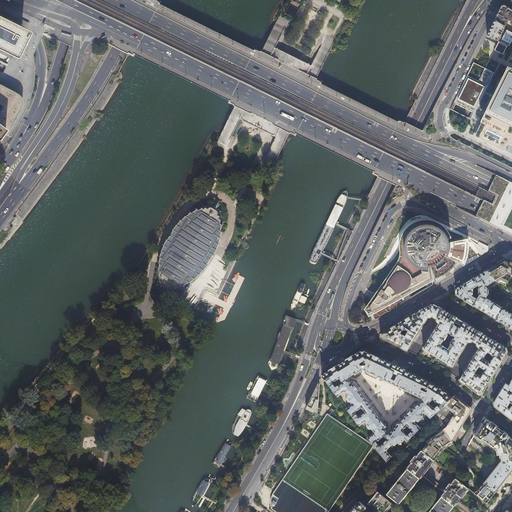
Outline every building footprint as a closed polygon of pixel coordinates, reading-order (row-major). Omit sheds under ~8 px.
[(297,8),(289,4),(285,13),(294,18),(299,9),(297,8)] [(502,5),(487,35),(493,38),(499,41),(509,19),(511,20),(511,23),(511,8),(505,5),(504,5),(502,5)] [(11,58),(28,23),(0,9),(0,52),(10,57),(11,58)] [(503,39),(511,43),(511,41),(511,31),(507,30),(503,39)] [(502,54),(507,45),(499,41),(495,50),(502,54)] [(494,72),(485,67),(479,80),(468,74),(454,103),(474,113),(494,72)] [(511,68),(509,67),(495,96),(482,119),(481,123),(479,131),(482,141),(505,152),(509,144),(511,145),(511,68)] [(18,93),(16,92),(0,83),(0,103),(2,105),(0,109),(0,121),(1,121),(2,121),(3,122),(4,122),(5,122),(6,123),(9,125),(9,126),(10,126),(20,107),(21,105),(21,104),(21,102),(21,100),(21,99),(20,97),(20,96),(19,95),(18,93)] [(474,113),(454,103),(451,109),(471,119),(474,113)] [(0,131),(1,131),(2,131),(1,132),(5,134),(6,134),(10,126),(9,126),(9,125),(6,123),(5,122),(4,122),(3,122),(2,121),(1,121),(0,121),(0,131)] [(348,196),(347,191),(342,193),(340,196),(337,201),(312,253),(309,261),(309,264),(314,266),(317,264),(347,200),(348,196)] [(164,286),(162,289),(166,291),(167,289),(173,289),(176,288),(180,287),(181,287),(184,285),(189,282),(195,276),(202,270),(207,263),(212,255),(216,248),(219,242),(221,235),(222,229),(222,223),(222,218),(220,213),(219,211),(218,208),(220,205),(218,203),(216,203),(214,206),(212,206),(209,206),(203,207),(200,208),(195,211),(190,214),(183,220),(178,227),(174,232),(170,239),(166,247),(162,256),(160,262),(160,267),(159,272),(160,275),(160,279),(161,281),(162,284),(164,286)] [(465,240),(463,240),(447,243),(447,240),(452,239),(451,236),(450,233),(448,230),(447,229),(444,226),(444,225),(439,222),(436,221),(432,220),(430,219),(426,219),(423,219),(419,220),(416,221),(412,223),(409,226),(406,229),(403,233),(402,235),(400,240),(400,241),(400,242),(400,251),(400,255),(401,256),(403,257),(399,263),(396,268),(389,279),(395,282),(404,298),(409,295),(426,286),(435,280),(435,279),(439,278),(444,275),(449,272),(451,269),(453,267),(457,270),(460,265),(461,264),(462,261),(464,257),(465,253),(465,248),(465,242),(465,240)] [(511,313),(503,308),(503,307),(487,297),(489,293),(489,290),(487,286),(499,278),(509,283),(511,275),(511,261),(506,258),(485,271),(479,275),(475,277),(473,278),(473,279),(470,280),(468,281),(466,283),(466,282),(464,284),(462,285),(461,285),(460,286),(458,288),(458,287),(456,288),(456,295),(457,296),(460,297),(461,298),(463,299),(463,300),(465,301),(465,300),(468,302),(468,303),(470,303),(473,305),(475,306),(478,308),(479,309),(480,309),(482,311),(484,312),(496,319),(501,322),(509,326),(508,327),(511,328),(511,313)] [(395,282),(389,279),(380,293),(378,296),(376,299),(370,309),(374,316),(376,318),(376,320),(381,317),(379,313),(386,308),(389,312),(399,306),(397,302),(400,300),(404,298),(395,282)] [(311,285),(309,285),(307,285),(306,287),(298,305),(297,309),(298,312),(300,312),(302,310),(312,288),(311,286),(311,285)] [(435,318),(441,307),(436,305),(430,305),(382,334),(382,337),(408,350),(413,342),(424,323),(425,323),(429,317),(430,317),(431,317),(432,316),(435,318)] [(471,342),(472,342),(472,341),(473,341),(475,342),(481,332),(441,307),(435,318),(437,319),(437,320),(437,321),(437,322),(437,323),(438,323),(439,324),(427,342),(423,348),(453,366),(466,346),(468,342),(469,342),(470,342),(471,342)] [(379,313),(381,317),(389,312),(386,308),(379,313)] [(297,320),(286,316),(268,364),(272,371),(279,368),(297,320)] [(489,382),(502,361),(507,353),(506,347),(481,332),(475,342),(478,344),(478,345),(478,346),(478,347),(479,348),(464,372),(460,379),(479,394),(483,393),(489,382)] [(413,342),(408,350),(413,353),(418,345),(413,342)] [(423,348),(418,345),(413,353),(444,368),(455,376),(459,369),(453,366),(423,348)] [(398,442),(400,444),(405,439),(407,441),(409,439),(421,427),(415,421),(416,419),(418,420),(419,420),(422,418),(422,416),(423,415),(422,414),(425,411),(431,417),(434,414),(452,397),(448,394),(449,393),(444,390),(440,387),(439,387),(430,381),(414,373),(406,370),(408,366),(394,360),(392,363),(381,358),(366,351),(360,351),(356,354),(355,353),(345,359),(345,360),(342,362),(339,364),(338,364),(328,370),(329,371),(322,375),(335,391),(338,396),(345,391),(348,396),(347,397),(347,398),(349,401),(351,401),(353,404),(347,408),(360,426),(366,421),(368,424),(368,426),(370,429),(372,429),(373,428),(375,431),(374,433),(369,437),(375,445),(377,448),(387,461),(393,456),(388,451),(388,448),(393,443),(394,445),(396,445),(398,442)] [(459,369),(455,376),(460,379),(464,372),(459,369)] [(271,381),(266,379),(263,384),(260,382),(255,393),(257,394),(253,402),(259,404),(271,381)] [(511,380),(511,381),(511,382),(510,385),(506,383),(503,388),(511,393),(511,380)] [(311,398),(306,408),(314,412),(315,410),(318,408),(319,401),(319,394),(319,382),(318,382),(315,389),(311,398)] [(327,390),(319,394),(319,401),(333,392),(331,387),(330,387),(327,390)] [(495,406),(511,419),(511,405),(510,408),(508,407),(511,402),(511,393),(503,388),(499,395),(494,402),(495,406)] [(451,440),(452,442),(472,410),(471,407),(455,395),(452,397),(434,414),(442,427),(451,440)] [(252,411),(248,409),(246,410),(243,408),(237,416),(232,426),(232,433),(234,435),(235,438),(239,436),(241,433),(251,416),(252,411)] [(329,511),(375,445),(369,437),(366,439),(328,413),(273,494),(271,499),(271,502),(271,505),(272,509),(277,511),(329,511)] [(497,454),(500,454),(508,452),(506,442),(510,437),(487,419),(483,420),(474,435),(490,445),(497,454)] [(431,436),(421,449),(422,450),(431,458),(435,452),(437,454),(441,449),(445,444),(451,440),(442,427),(431,436)] [(491,454),(497,454),(490,445),(474,435),(471,440),(491,454)] [(233,447),(227,443),(214,464),(221,468),(233,447)] [(424,472),(434,460),(433,460),(431,458),(422,450),(418,455),(416,454),(410,462),(412,463),(407,468),(420,478),(423,474),(424,472)] [(501,460),(483,482),(495,493),(498,488),(500,487),(507,478),(510,474),(511,471),(511,460),(510,460),(508,452),(500,454),(501,460)] [(420,478),(407,468),(387,494),(399,504),(420,478)] [(444,490),(445,489),(424,472),(423,474),(444,490)] [(445,491),(444,490),(423,474),(420,478),(441,496),(445,491)] [(461,497),(468,488),(456,478),(451,484),(449,483),(445,489),(444,490),(445,491),(441,496),(454,506),(461,497)] [(209,480),(206,480),(204,480),(193,500),(192,504),(193,507),(195,506),(198,503),(210,482),(210,481),(209,480)] [(483,482),(474,493),(477,495),(479,496),(487,503),(492,497),(495,493),(483,482)] [(378,511),(384,511),(392,503),(378,491),(376,494),(377,495),(369,504),(378,511)] [(377,495),(376,494),(368,503),(369,504),(377,495)] [(448,511),(454,506),(441,496),(428,511),(448,511)] [(360,501),(350,511),(372,511),(371,511),(370,511),(364,511),(365,511),(364,510),(366,507),(360,501)] [(386,511),(393,504),(392,503),(384,511),(386,511)]
